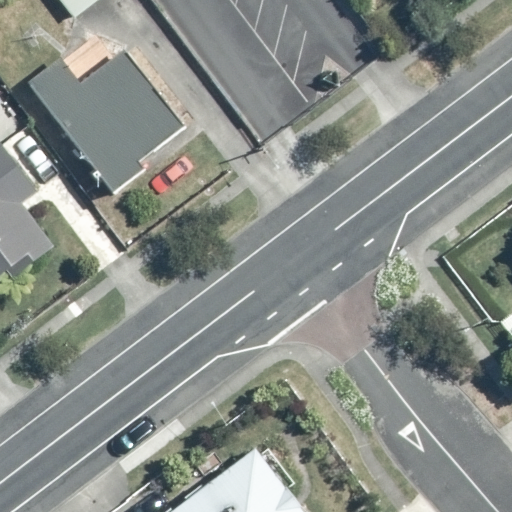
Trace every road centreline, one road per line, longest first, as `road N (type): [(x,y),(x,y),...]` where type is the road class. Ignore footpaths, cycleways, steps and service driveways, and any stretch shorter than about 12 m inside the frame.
road 1 (residential): [(0,484),(298,258)]
road 2 (residential): [(298,258),(484,511)]
road 3 (residential): [(298,258),(511,96)]
